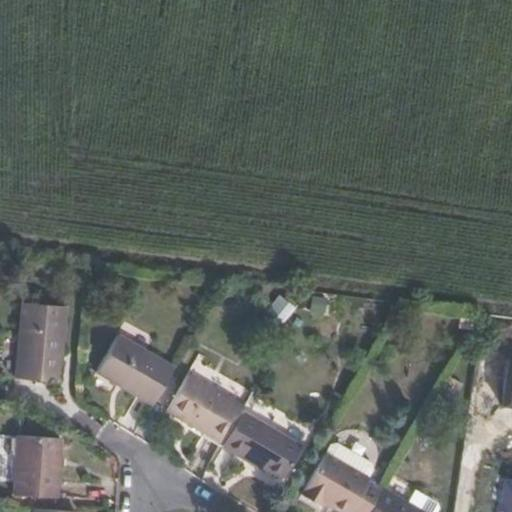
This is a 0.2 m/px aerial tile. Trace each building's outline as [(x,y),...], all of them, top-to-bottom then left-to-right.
[(66,304),(21,302),(15,377),(59,381),(66,304)] [(150,405),(171,369),(113,336),(93,371),(150,405)] [(241,408),(243,404),(185,371),(164,407),(222,440),(241,408)] [(222,440),(220,443),(278,477),(299,442),(241,408),(222,440)] [(60,441),(17,437),(13,499),(57,502),(60,441)] [(335,440),(328,442),(323,451),(299,493),(315,504),(319,498),(343,511),(344,511),(345,511),(365,476),(370,467),(369,460),(335,440)] [(345,511),(367,511),(382,487),(365,476),(345,511)] [(424,511),(406,501),(382,487),(367,511),(424,511)] [(414,488),(406,501),(424,511),(435,511),(438,508),(436,500),(414,488)]
